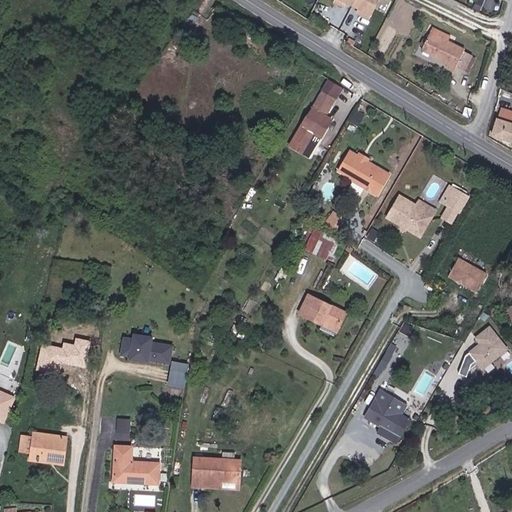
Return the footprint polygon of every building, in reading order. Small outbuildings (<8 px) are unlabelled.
[(378,0),(329,0),(369,19),(378,0)] [(431,27),(429,32),(447,40),(448,35),(431,27)] [(447,40),(429,32),(422,49),(438,55),(437,58),(447,64),(465,69),(472,54),(447,40)] [(321,138),(332,120),(326,116),(335,100),(321,92),(289,146),(302,154),(314,135),(321,138)] [(511,140),(511,112),(500,108),(492,133),(511,140)] [(357,126),(361,119),(354,116),(351,122),(357,126)] [(309,158),(321,138),(314,135),(302,154),(309,158)] [(376,196),(390,174),(368,161),(363,163),(359,160),(358,156),(350,151),(338,171),(352,179),(352,182),(376,196)] [(369,159),(359,154),(358,156),(359,160),(363,163),(368,161),(369,159)] [(459,212),(468,197),(466,196),(456,191),(450,187),(444,196),(447,205),(459,212)] [(468,193),(457,187),(456,191),(466,196),(468,193)] [(420,237),(431,217),(415,208),(399,198),(387,218),(420,237)] [(252,206),(245,202),(242,207),(249,211),(252,206)] [(431,217),(435,211),(419,202),(415,208),(431,217)] [(340,228),(346,217),(332,210),(327,222),(340,228)] [(326,260),(336,240),(314,229),(305,249),(326,260)] [(374,242),(379,234),(372,230),(368,238),(374,242)] [(477,292),(487,275),(458,258),(448,276),(477,292)] [(334,336),(345,312),(308,295),(299,314),(322,325),(319,329),(334,336)] [(463,337),(467,331),(460,326),(456,333),(463,337)] [(507,350),(489,326),(473,338),(478,345),(466,354),(479,371),(507,350)] [(158,355),(160,340),(154,339),(152,353),(142,352),(139,370),(167,375),(169,357),(158,355)] [(59,370),(64,346),(46,342),(40,366),(59,370)] [(460,349),(452,369),(458,371),(467,352),(460,349)] [(384,371),(390,359),(384,355),(377,367),(384,371)] [(171,361),(169,386),(187,387),(189,362),(171,361)] [(0,420),(6,423),(17,394),(0,387),(0,420)] [(391,432),(402,414),(375,399),(365,418),(380,427),(377,434),(391,442),(396,434),(391,432)] [(118,431),(131,432),(132,418),(119,417),(118,431)] [(63,465),(67,437),(33,433),(32,440),(30,456),(29,460),(38,461),(39,458),(52,459),(51,463),(63,465)] [(30,456),(32,440),(21,439),(19,455),(30,456)] [(158,484),(159,464),(131,462),(132,447),(115,446),(113,482),(158,484)] [(234,461),(235,453),(222,452),(222,460),(234,461)] [(239,490),(241,461),(234,461),(222,460),(194,459),(192,488),(239,490)]
